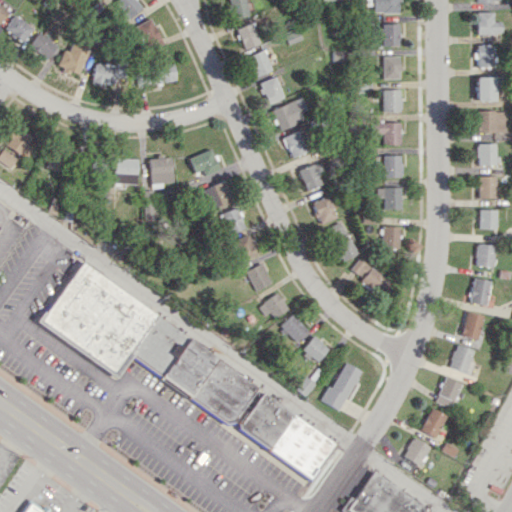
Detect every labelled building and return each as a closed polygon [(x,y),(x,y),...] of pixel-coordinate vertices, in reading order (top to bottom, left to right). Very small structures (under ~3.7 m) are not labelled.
[(141,8),(135,0),(113,0),(111,2),(125,20),(141,8)] [(226,0),(230,18),(246,15),(243,0),(226,0)] [(397,13),(397,0),(364,0),(365,5),(372,5),(372,12),(397,13)] [(475,33),(499,33),(499,21),(491,21),(491,11),(475,12),(475,33)] [(2,28),(20,43),(31,28),(13,14),(2,28)] [(134,26),(148,51),(162,43),(148,17),(134,26)] [(243,48),(258,43),(250,22),(235,28),(243,48)] [(397,23),(380,23),(381,45),(398,45),(397,23)] [(300,38),(296,29),(282,35),(286,44),(300,38)] [(55,44),(36,33),(27,47),(46,58),(55,44)] [(76,74),(86,49),(70,43),(67,51),(61,49),(55,67),(76,74)] [(476,67),(492,66),(491,44),(475,45),(476,67)] [(270,70),(262,49),(245,56),(254,76),(270,70)] [(331,61),(345,61),(345,50),(331,50),(331,61)] [(381,78),(398,78),(398,56),(381,56),(381,78)] [(92,61),(89,82),(111,85),(113,74),(120,75),(121,65),(92,61)] [(146,67),(148,84),(173,81),(171,64),(146,67)] [(266,103),(282,97),(273,76),(257,83),(266,103)] [(493,100),(493,76),(474,76),(474,100),(493,100)] [(381,111),(400,111),(399,89),(380,89),(381,111)] [(305,110),(301,97),(270,109),(278,129),(302,120),(299,112),(305,110)] [(504,131),(504,110),(476,110),(476,131),(504,131)] [(399,121),(372,122),(372,134),(381,133),(382,143),(399,143),(399,121)] [(25,143),(30,135),(15,125),(3,143),(24,157),(31,147),(25,143)] [(281,136),(289,157),(305,151),(297,130),(281,136)] [(494,142),(475,143),(475,164),(495,164),(494,142)] [(217,168),(209,148),(186,157),(195,177),(217,168)] [(0,149),(0,161),(9,168),(15,158),(1,149),(0,149)] [(382,177),(400,176),(400,154),(381,155),(382,177)] [(169,155),(147,158),(150,188),(161,187),(161,182),(172,181),(169,155)] [(135,183),(136,158),(113,158),(112,182),(135,183)] [(322,173),(319,162),(296,169),(302,190),(320,185),(317,174),(322,173)] [(477,198),(494,197),(494,175),(476,175),(477,198)] [(205,207),(230,202),(225,182),(200,187),(205,207)] [(399,187),(375,187),(375,197),(382,197),(382,208),(399,209),(399,187)] [(318,223),(335,217),(327,196),(310,202),(318,223)] [(244,226),(234,206),(217,215),(227,234),(244,226)] [(495,209),(477,208),(477,228),(494,228),(495,209)] [(324,228),(339,261),(354,254),(340,221),(324,228)] [(380,247),(397,248),(398,226),(381,225),(380,247)] [(255,256),(249,235),(231,240),(237,261),(255,256)] [(492,266),(493,244),(474,243),(473,265),(492,266)] [(349,269),(362,278),(359,281),(378,295),(388,280),(357,258),(349,269)] [(257,384),(78,263),(38,322),(116,375),(128,356),(229,425),(257,384)] [(254,290),(269,283),(260,263),(244,270),(254,290)] [(488,280),(471,277),(468,302),(484,305),(488,280)] [(263,315),(268,312),(273,318),(287,308),(275,292),(257,306),(263,315)] [(476,339),(480,314),(464,311),(460,336),(476,339)] [(277,327),(292,342),(306,329),(291,314),(277,327)] [(317,361),(327,347),(312,335),(301,349),(317,361)] [(471,349),(454,344),(447,367),(465,372),(471,349)] [(339,409),(358,369),(341,361),(322,401),(339,409)] [(451,407),(459,382),(442,376),(434,402),(451,407)] [(295,388),(303,395),(312,385),(304,378),(295,388)] [(333,441),(261,392),(237,428),(309,477),(333,441)] [(443,414),(428,407),(419,430),(433,436),(443,414)] [(400,456),(416,465),(427,445),(411,437),(400,456)] [(344,510),(347,511),(423,511),(426,508),(369,472),(344,510)] [(44,511),(29,501),(21,511),(44,511)]
